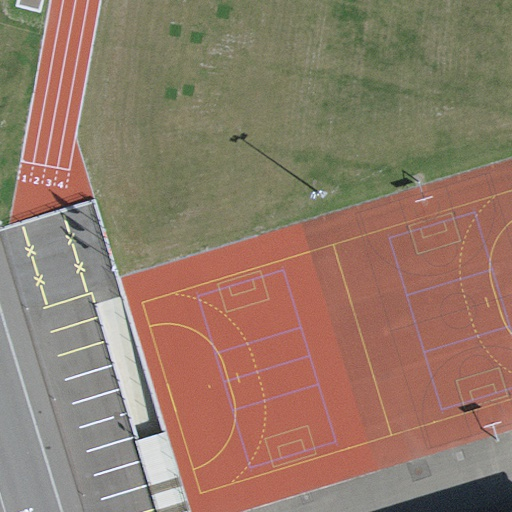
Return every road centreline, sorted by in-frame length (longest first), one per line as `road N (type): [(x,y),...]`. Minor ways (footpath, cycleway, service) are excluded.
road 1 (secondary): [(108,0),(0,430)]
road 2 (unknown): [(125,511),(55,262)]
